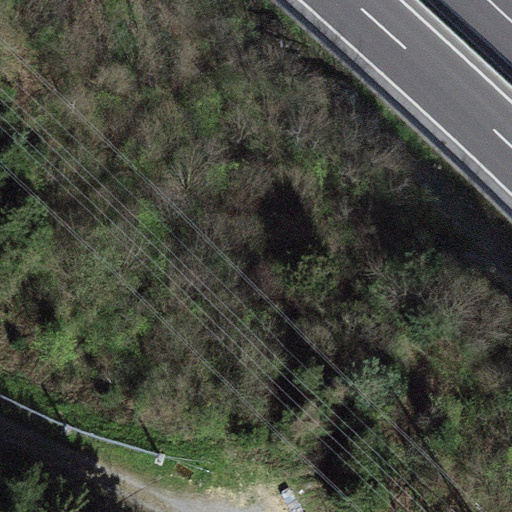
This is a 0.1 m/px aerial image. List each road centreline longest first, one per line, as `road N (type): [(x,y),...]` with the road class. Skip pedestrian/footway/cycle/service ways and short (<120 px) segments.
road 1 (motorway): [(354,0),(511,147)]
road 2 (track): [(184,511),(0,421)]
